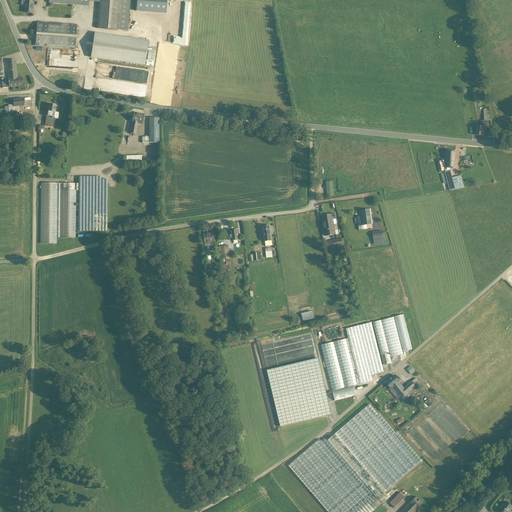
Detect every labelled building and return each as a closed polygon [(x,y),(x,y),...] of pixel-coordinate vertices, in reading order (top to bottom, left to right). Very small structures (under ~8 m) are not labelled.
[(99,0),(99,2),(97,28),(117,30),(119,0),(99,0)] [(130,0),(119,0),(117,30),(128,31),(130,0)] [(77,25),(37,23),(36,46),(75,48),(77,25)] [(148,41),(94,33),(91,57),(145,65),(148,41)] [(79,51),(48,49),(47,58),(79,60),(79,51)] [(79,60),(47,58),(47,66),(78,69),(79,60)] [(145,97),(148,69),(103,63),(102,77),(94,76),(93,82),(97,83),(100,82),(102,90),(103,83),(107,82),(106,85),(105,92),(119,93),(125,92),(125,91),(122,91),(121,88),(125,87),(126,87),(134,85),(129,85),(133,84),(128,83),(128,81),(135,82),(135,81),(137,92),(137,96),(145,97)] [(16,64),(8,65),(9,79),(18,78),(16,64)] [(9,79),(9,80),(9,82),(10,87),(23,85),(22,78),(18,78),(9,79)] [(24,99),(13,99),(14,104),(14,107),(18,107),(25,106),(24,99)] [(14,107),(14,104),(12,105),(9,105),(9,107),(9,111),(9,113),(19,112),(18,107),(14,107)] [(57,105),(49,104),(48,108),(48,111),(51,112),(50,117),(47,117),(45,126),(53,127),(55,118),(54,118),(55,112),(56,113),(57,105)] [(144,115),(134,113),(132,122),(130,133),(136,134),(137,126),(137,123),(142,124),(144,115)] [(160,118),(150,118),(150,137),(150,143),(160,143),(160,118)] [(130,133),(132,122),(124,121),(121,136),(129,137),(130,133)] [(483,126),(476,126),(475,135),(483,136),(484,129),(486,129),(486,124),(483,124),(483,126)] [(103,130),(79,129),(79,139),(68,139),(68,175),(76,175),(76,174),(78,174),(78,177),(78,184),(76,184),(76,190),(75,231),(107,232),(107,180),(102,180),(102,177),(103,130)] [(455,151),(447,151),(446,155),(445,155),(444,158),(446,158),(446,161),(444,161),(443,161),(442,161),(445,171),(450,170),(451,162),(455,162),(455,151)] [(452,178),(447,179),(450,191),(461,189),(457,176),(452,178)] [(57,184),(41,183),(40,244),(56,244),(57,238),(57,184)] [(76,190),(60,190),(60,184),(57,184),(57,238),(75,238),(75,231),(76,190)] [(370,210),(361,211),(361,217),(357,217),(358,226),(363,225),(371,224),(370,210)] [(335,214),(322,216),(325,236),(335,235),(332,219),(336,219),(335,214)] [(270,226),(262,227),(264,242),(265,242),(265,247),(272,246),(271,241),(271,236),(270,226)] [(238,230),(230,231),(232,241),(239,240),(238,230)] [(213,233),(203,235),(205,244),(205,243),(214,242),(214,243),(215,243),(213,233)] [(342,239),(331,242),(332,248),(343,245),(342,239)] [(231,245),(219,247),(220,254),(221,258),(230,257),(230,254),(229,253),(232,252),(231,245)] [(327,246),(327,245),(325,246),(327,256),(345,252),(343,245),(332,248),(329,249),(328,246),(327,246)] [(511,271),(503,279),(511,288),(511,271)] [(311,312),(301,315),(302,321),(313,318),(311,312)] [(371,322),(382,365),(392,363),(391,358),(403,354),(402,351),(412,348),(403,314),(371,322)] [(348,338),(359,384),(372,381),(371,375),(384,372),(382,365),(371,322),(346,329),(348,338)] [(348,338),(321,345),(332,391),(352,386),(359,384),(348,338)] [(395,375),(385,383),(390,388),(391,389),(399,382),(400,381),(395,375)] [(416,378),(411,382),(415,386),(420,383),(416,378)] [(399,382),(391,389),(390,388),(389,389),(393,395),(396,392),(401,398),(403,401),(412,394),(410,391),(415,386),(411,382),(404,388),(399,382)] [(352,386),(332,391),(334,400),(355,396),(352,386)] [(326,387),(273,399),(280,428),(332,416),(326,387)] [(360,463),(396,432),(379,414),(378,415),(369,404),(335,434),(360,463)] [(396,432),(360,463),(385,492),(422,461),(397,432),(396,432)] [(360,463),(335,434),(327,441),(373,495),(379,501),(387,494),(385,492),(360,463)] [(327,441),(325,439),(321,442),(319,439),(288,466),(328,511),(352,511),(373,495),(327,441)] [(393,490),(384,497),(386,500),(395,493),(393,490)] [(400,493),(390,503),(395,508),(405,498),(400,493)] [(373,495),(352,511),(372,511),(381,504),(379,501),(373,495)] [(416,497),(410,503),(417,510),(423,504),(416,497)] [(508,511),(511,508),(511,506),(506,502),(499,510),(501,511),(508,511)] [(410,503),(401,511),(416,511),(417,511),(416,510),(417,510),(410,503)]
